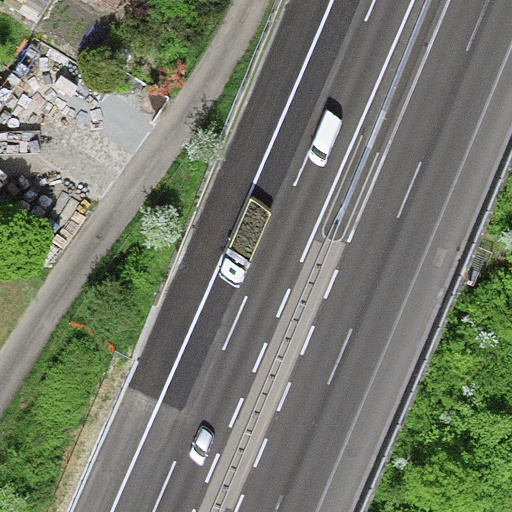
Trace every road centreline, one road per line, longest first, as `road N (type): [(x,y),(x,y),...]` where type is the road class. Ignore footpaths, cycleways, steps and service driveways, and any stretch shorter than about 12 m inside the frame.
road 1 (motorway): [(371,0),(154,511)]
road 2 (motorway): [(276,511),(480,0)]
road 3 (unclassified): [(241,0),(215,57),(0,379)]
